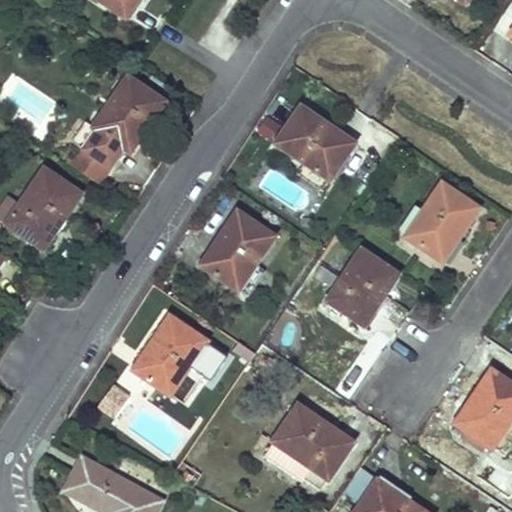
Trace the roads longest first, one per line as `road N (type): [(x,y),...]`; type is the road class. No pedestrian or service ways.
road 1 (residential): [(302,0),(0,464)]
road 2 (residential): [(358,0),(511,106)]
road 3 (residential): [(418,374),(511,249)]
